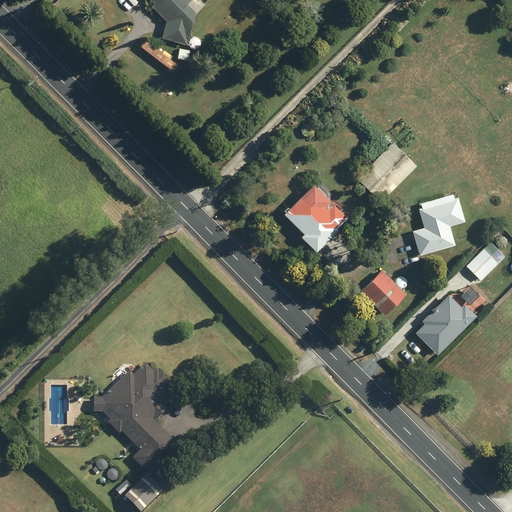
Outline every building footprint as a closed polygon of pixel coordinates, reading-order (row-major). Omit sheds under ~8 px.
[(145,0),(151,5),(149,7),(164,22),(159,39),(184,46),(189,24),(192,14),(184,6),(188,1),(189,0),(145,0)] [(186,36),(185,50),(199,51),(200,37),(186,36)] [(176,47),(162,44),(160,52),(174,56),(176,47)] [(233,71),(227,65),(215,76),(221,82),(222,82),(224,84),(227,81),(225,78),(233,71)] [(389,142),(352,179),(375,202),(412,165),(389,142)] [(328,226),(339,215),(326,201),(321,206),(319,204),(323,199),(306,182),(277,211),(297,232),(295,234),(309,248),(330,227),(328,226)] [(420,227),(409,230),(415,253),(450,244),(445,224),(460,220),(453,196),(450,196),(449,192),(416,201),(417,207),(415,208),(420,227)] [(493,234),(487,239),(492,243),(497,239),(493,234)] [(487,241),(463,264),(477,278),(501,255),(487,241)] [(401,292),(378,268),(356,289),(379,313),(401,292)] [(417,319),(420,322),(411,331),(432,352),(471,314),(459,303),(456,306),(444,293),(417,319)] [(142,450),(135,458),(152,475),(181,446),(155,419),(156,418),(158,420),(169,408),(167,406),(175,399),(166,390),(172,383),(158,369),(155,372),(147,364),(135,375),(131,371),(104,398),(96,398),(96,412),(104,412),(112,420),(110,423),(120,433),(123,431),(142,450)] [(146,475),(126,496),(142,511),(162,490),(146,475)] [(127,479),(116,489),(121,494),(131,485),(127,479)]
